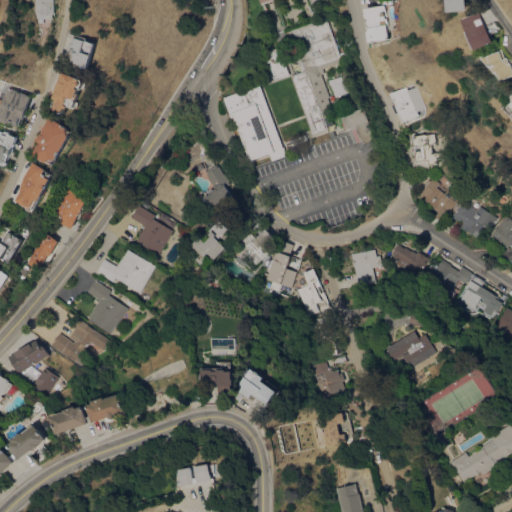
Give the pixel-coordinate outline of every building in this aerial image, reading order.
[(45,22),(40,22),(36,14),(35,0),(54,0),(55,14),(54,14),(54,19),(44,19),(45,22)] [(272,0),(261,4),(259,0),(330,0),(331,2),(313,9),(309,0),(272,0)] [(468,0),(470,10),(452,12),(452,11),(448,12),(446,0),(468,0)] [(368,32),(368,31),(366,28),(366,19),(365,18),(363,8),(385,4),(388,24),(387,24),(389,39),(369,43),(368,32)] [(481,11),(495,42),(479,50),(477,45),(475,46),(467,32),(470,31),(464,19),(479,12),(481,11)] [(322,68),(324,72),(321,73),(329,96),(328,97),(332,107),(330,115),(324,118),(328,128),(312,134),(291,75),(301,71),(287,31),(326,17),(340,57),(339,58),(341,61),(322,68)] [(72,43),(73,43),(75,37),(97,44),(90,68),(79,65),(79,67),(69,64),(70,62),(66,60),(70,44),(72,43)] [(290,74),(275,80),(274,77),(270,79),(266,70),(268,69),(263,53),(280,47),(290,74)] [(499,71),(496,72),(494,66),(492,67),(483,58),(501,51),(504,59),(508,57),(511,63),(511,76),(503,80),(499,71)] [(57,89),(56,89),(58,83),(59,83),(63,72),(84,79),(85,80),(87,83),(85,89),(83,87),(83,89),(82,89),(77,100),(81,102),(79,108),(76,107),(74,108),(70,107),(69,109),(66,108),(64,114),(53,110),(57,100),(53,99),(57,89)] [(351,91),(345,73),(328,79),(334,97),(351,91)] [(261,84),(284,147),(285,147),(288,156),(273,161),(270,154),(250,161),(234,117),(232,118),(224,97),(261,84)] [(32,95),(29,105),(30,105),(24,119),(22,118),(20,125),(19,126),(17,126),(12,124),(13,122),(9,120),(7,124),(0,121),(0,106),(4,96),(5,96),(8,87),(32,95)] [(419,115),(403,122),(399,112),(397,111),(395,110),(394,108),(393,105),(393,103),(394,103),(391,94),(407,87),(419,115)] [(378,138),(364,143),(363,141),(360,142),(356,129),(351,130),(350,128),(347,129),(346,128),(344,129),(341,122),(343,122),(342,117),(346,116),(345,114),(361,108),(362,110),(364,109),(368,121),(371,120),(378,138)] [(375,117),(370,119),(367,112),(371,109),(375,117)] [(40,142),(37,141),(51,116),(74,130),(70,136),(71,137),(58,160),(57,159),(53,165),(33,154),(40,142)] [(9,134),(18,137),(15,146),(13,145),(13,147),(14,148),(8,164),(7,164),(6,165),(5,166),(4,166),(2,165),(1,165),(0,164),(0,130),(3,132),(4,130),(10,131),(9,134)] [(435,133),(437,143),(432,144),(433,153),(443,151),(444,159),(437,160),(438,164),(414,169),(407,133),(410,132),(410,133),(425,130),(431,134),(435,133)] [(22,191),(21,190),(23,186),(22,185),(25,181),(23,180),(34,162),(47,169),(46,171),(52,174),(50,178),(52,179),(39,202),(38,201),(33,211),(17,200),(22,191)] [(225,201),(210,210),(202,197),(217,188),(206,171),(216,165),(218,168),(220,166),(225,174),(226,173),(232,183),(227,186),(234,195),(225,201)] [(445,194),(448,190),(453,194),(454,193),(460,198),(445,217),(424,200),(426,197),(420,193),(425,187),(424,186),(429,180),(430,181),(433,177),(440,183),(437,187),(445,194)] [(72,228),(52,218),(67,188),(88,199),(72,228)] [(497,217),(488,232),(485,230),(479,238),(461,226),(464,221),(462,220),(461,222),(454,217),(457,213),(456,212),(458,209),(459,210),(460,207),(462,204),(469,209),(469,208),(468,207),(470,205),(477,209),(479,206),(497,217)] [(158,256),(136,242),(146,225),(132,217),(139,205),(159,217),(157,220),(174,230),(158,256)] [(511,243),(507,250),(490,237),(501,224),(500,223),(503,219),(504,220),(507,216),(511,219),(511,243)] [(215,260),(209,254),(206,257),(207,258),(201,264),(196,258),(201,253),(193,244),(202,236),(207,241),(212,236),(210,234),(212,232),(209,230),(221,219),(222,221),(223,220),(227,223),(226,224),(230,229),(219,239),(228,248),(215,260)] [(265,247),(270,252),(257,264),(239,245),(252,232),(257,237),(267,228),(276,237),(265,247)] [(11,263),(0,256),(0,241),(3,243),(9,231),(24,240),(11,263)] [(39,270),(28,263),(44,231),(58,241),(51,254),(48,255),(39,270)] [(393,254),(399,244),(405,248),(406,247),(412,251),(413,250),(417,253),(418,251),(430,258),(417,280),(407,273),(408,271),(401,267),(402,266),(396,263),(397,261),(393,258),(391,257),(393,254)] [(157,265),(141,293),(116,278),(114,282),(97,272),(105,258),(117,266),(122,257),(123,258),(129,249),(157,265)] [(353,254),(377,249),(378,255),(382,255),(384,265),(375,267),(378,283),(360,287),(353,254)] [(279,298),(269,294),(273,282),(267,280),(277,251),(293,256),(279,298)] [(472,273),(465,284),(465,283),(463,286),(458,283),(453,290),(426,273),(432,263),(437,267),(443,259),(452,265),(451,266),(459,271),(462,266),(472,273)] [(331,306),(310,315),(299,289),(309,284),(307,278),(308,278),(305,271),(309,270),(316,267),(321,279),(320,279),(324,289),(319,291),(320,293),(325,291),(331,306)] [(0,269),(10,275),(0,291),(0,269)] [(485,281),(482,286),(498,296),(496,298),(503,303),(497,312),(495,311),(491,316),(483,311),(488,304),(481,300),(475,309),(461,300),(469,286),(468,285),(475,274),(485,281)] [(110,333),(89,318),(95,309),(94,308),(100,299),(88,291),(97,279),(113,291),(110,294),(129,307),(110,333)] [(511,309),(511,335),(497,325),(508,307),(511,309)] [(424,313),(423,326),(411,324),(412,311),(424,313)] [(327,315),(330,326),(326,327),(326,328),(323,331),(323,332),(320,333),(319,329),(318,329),(316,318),(327,315)] [(110,339),(103,349),(90,340),(88,343),(89,344),(76,362),(51,345),(60,332),(74,342),(75,340),(70,337),(76,328),(73,326),(79,317),(110,339)] [(333,327),(335,335),(339,334),(339,336),(336,337),(338,344),(341,343),(341,346),(337,347),(339,353),(331,355),(328,342),(324,343),(323,339),(326,339),(325,337),(323,337),(322,335),(326,334),(325,329),(333,327)] [(405,337),(417,330),(420,334),(421,337),(427,333),(439,351),(413,367),(405,354),(396,359),(389,347),(405,337)] [(10,356),(38,339),(42,347),(45,346),(51,354),(44,358),(44,359),(40,362),(39,361),(33,365),(42,372),(46,367),(59,377),(46,394),(33,384),(35,382),(33,380),(32,382),(20,373),(16,367),(15,368),(12,362),(13,362),(10,357),(10,356)] [(458,356),(447,350),(450,344),(461,350),(458,356)] [(328,367),(331,366),(333,371),(338,369),(340,373),(343,372),(345,379),(343,380),(346,390),(350,389),(351,396),(339,398),(338,392),(321,396),(311,365),(326,360),(328,367)] [(235,378),(236,378),(236,384),(235,384),(234,396),(221,395),(222,386),(204,385),(204,379),(203,379),(203,366),(230,367),(230,370),(235,370),(235,378)] [(267,377),(265,380),(280,391),(270,405),(255,394),(252,398),(242,391),(245,387),(242,385),(248,376),(245,374),(250,367),(254,369),(254,368),(267,377)] [(8,393),(6,392),(4,395),(5,397),(0,403),(0,371),(1,371),(15,384),(8,393)] [(94,402),(93,401),(106,397),(106,398),(119,394),(119,395),(121,394),(126,412),(117,415),(117,416),(110,419),(110,417),(94,422),(89,409),(91,409),(89,404),(94,402)] [(66,411),(66,409),(77,405),(78,407),(81,406),(82,407),(84,406),(90,423),(58,434),(52,415),(66,411)] [(471,449),(474,453),(483,447),(482,446),(494,439),(492,436),(511,422),(511,452),(505,457),(504,460),(501,462),(498,461),(500,464),(483,474),(482,472),(476,475),(465,481),(452,461),(471,449)] [(13,440),(12,439),(22,432),(23,433),(34,424),(35,425),(36,424),(47,439),(40,444),(40,445),(33,450),(32,449),(19,459),(10,447),(11,446),(9,443),(13,440)] [(0,449),(1,449),(2,449),(3,448),(16,461),(0,475),(0,449)] [(212,463),(215,479),(214,479),(214,481),(202,483),(202,482),(196,483),(196,484),(184,486),(184,485),(181,486),(180,482),(182,469),(189,467),(189,466),(201,464),(201,465),(212,463)] [(341,511),(336,488),(356,483),(359,493),(360,493),(364,511),(341,511)]
